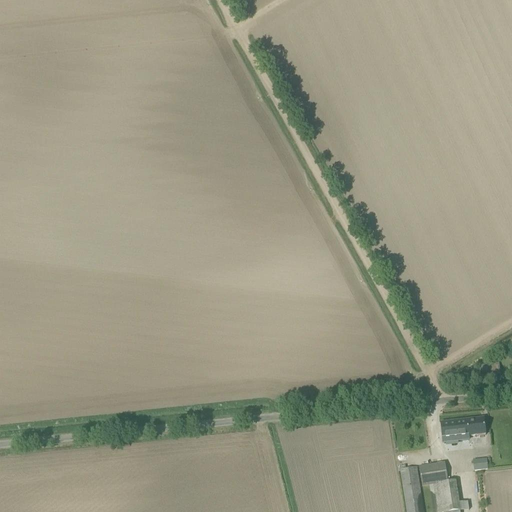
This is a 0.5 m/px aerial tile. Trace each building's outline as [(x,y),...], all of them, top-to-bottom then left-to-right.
[(498,363),(478,366),(480,376),(500,374),(498,363)] [(466,421),(440,424),(443,443),(469,441),(468,437),(473,437),(485,436),(485,435),(484,429),(483,419),(466,421)] [(486,459),(473,461),(474,472),(487,471),(486,459)] [(456,482),(447,483),(446,473),(444,463),(418,468),(422,488),(429,487),(432,511),(459,511),(460,511),(468,510),(467,503),(459,504),(456,482)] [(400,471),(402,480),(406,511),(423,511),(417,468),(400,471)]
